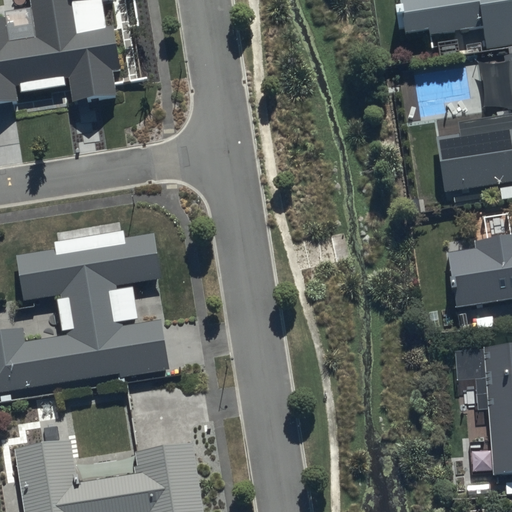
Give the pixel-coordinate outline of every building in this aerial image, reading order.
[(112,1),(111,0),(29,0),(36,42),(7,46),(3,22),(0,22),(0,106),(18,104),(17,98),(66,91),(65,81),(70,80),(73,106),(117,100),(114,75),(120,74),(114,31),(107,32),(102,2),(112,1)] [(400,4),(404,38),(428,36),(428,39),(484,35),(485,48),(511,45),(511,0),(423,0),(423,1),(400,4)] [(436,146),(443,200),(511,190),(511,63),(505,65),(511,122),(511,123),(458,131),(459,143),(436,146)] [(0,339),(0,399),(171,377),(164,328),(140,331),(135,298),(117,300),(116,296),(160,290),(154,242),(127,246),(126,241),(54,250),(55,258),(18,263),(23,308),(59,303),(64,344),(26,349),(24,337),(0,339)] [(511,303),(511,243),(475,247),(476,256),(448,258),(454,313),(511,303)] [(511,349),(485,351),(494,476),(511,474),(511,349)] [(16,451),(24,511),(202,511),(195,448),(136,455),(139,477),(78,484),(73,444),(16,451)]
